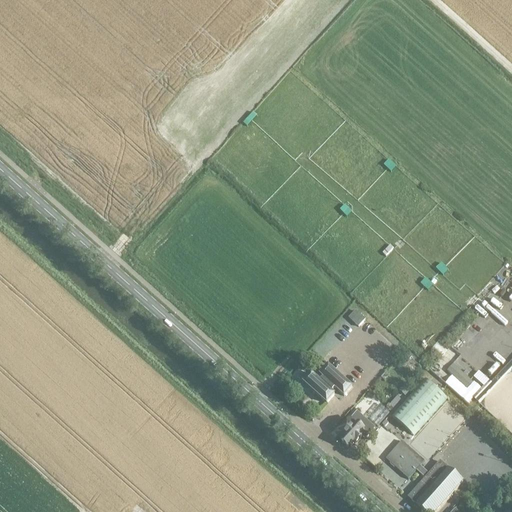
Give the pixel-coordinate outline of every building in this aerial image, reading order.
[(381,239),(384,235),(376,228),(373,232),(381,239)] [(370,321),(361,312),(355,319),(364,328),(370,321)] [(472,382),(453,365),(447,372),(466,389),(472,382)] [(319,376),(323,379),(320,382),(311,374),(303,383),(327,404),(335,395),(333,392),(335,390),(344,398),(353,388),(328,366),(319,376)] [(414,437),(447,399),(424,380),(391,417),(414,437)] [(359,416),(376,398),(386,386),(381,382),(371,393),(373,395),(368,401),(366,400),(355,413),(359,416)] [(376,427),(390,413),(381,405),(367,418),(376,427)] [(366,438),(371,432),(367,428),(364,431),(358,426),(357,427),(350,421),(337,436),(343,442),(342,443),(348,449),(356,441),(358,443),(364,436),(366,438)] [(417,471),(425,479),(428,474),(420,467),(424,462),(402,442),(386,460),(408,480),(417,471)] [(408,498),(423,511),(436,511),(463,483),(440,463),(435,469),(430,474),(429,474),(428,474),(425,479),(424,479),(425,480),(408,498)]
